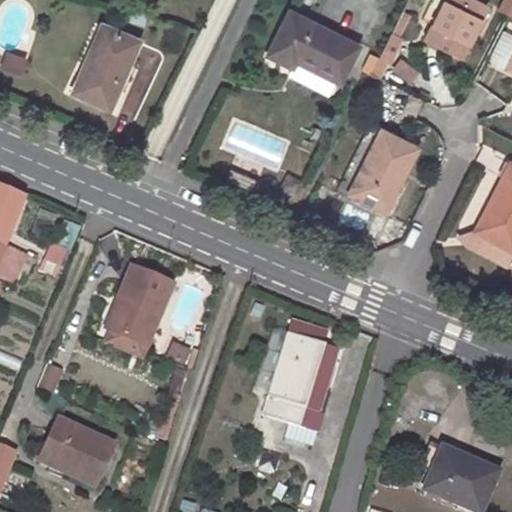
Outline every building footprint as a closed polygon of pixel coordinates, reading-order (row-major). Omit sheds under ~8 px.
[(461,56),(486,6),(474,0),(443,0),(424,38),(461,56)] [(511,0),(500,0),(495,10),(511,19),(511,0)] [(339,82),(357,46),(288,12),(267,55),(290,67),(294,59),(339,82)] [(107,27),(101,24),(91,48),(97,51),(107,27)] [(138,40),(107,27),(97,51),(91,48),(72,92),(109,108),(138,40)] [(2,53),(0,62),(0,70),(22,74),(25,57),(2,53)] [(394,59),(388,72),(410,82),(416,69),(394,59)] [(380,129),(347,194),(384,212),(416,148),(380,129)] [(511,163),(509,162),(475,231),(511,249),(511,163)] [(288,177),(283,188),(294,193),(300,182),(288,177)] [(0,248),(1,249),(22,196),(0,187),(0,248)] [(467,246),(507,264),(511,254),(511,249),(475,231),(459,236),(467,246)] [(50,244),(42,260),(58,267),(66,251),(50,244)] [(122,298),(109,330),(146,346),(172,284),(130,266),(118,296),(122,298)] [(109,330),(122,298),(118,296),(104,328),(109,330)] [(287,332),(261,415),(299,426),(304,407),(323,344),(287,332)] [(171,337),(162,357),(183,367),(192,346),(171,337)] [(317,411),(337,348),(323,344),(304,407),(317,411)] [(51,392),(61,369),(46,362),(36,386),(51,392)] [(178,396),(184,373),(171,370),(165,393),(178,396)] [(167,397),(156,431),(164,434),(175,400),(167,397)] [(54,419),(36,460),(95,485),(112,444),(54,419)] [(440,446),(428,441),(417,466),(429,471),(440,446)] [(422,489),(473,511),(480,511),(498,471),(440,446),(429,471),(422,489)]
